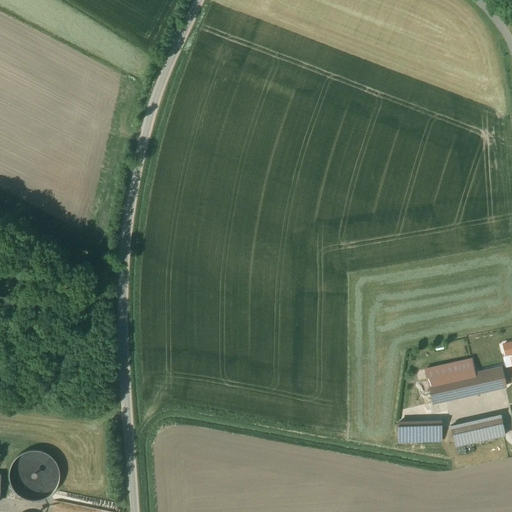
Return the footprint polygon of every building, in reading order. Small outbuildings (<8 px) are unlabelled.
[(455,363),(425,370),(432,403),(511,385),(508,371),(502,372),(500,368),(474,374),(466,338),(451,341),(455,363)] [(413,403),(420,401),(414,379),(407,382),(413,403)] [(500,417),(450,428),(455,449),(505,437),(500,417)] [(440,421),(397,422),(398,446),(441,444),(440,421)] [(50,460),(40,454),(32,454),(23,456),(19,459),(13,466),(10,477),(11,486),(18,496),(25,500),(33,502),(39,501),(47,498),(53,492),(56,489),(58,481),(58,472),(55,467),(50,460)]
